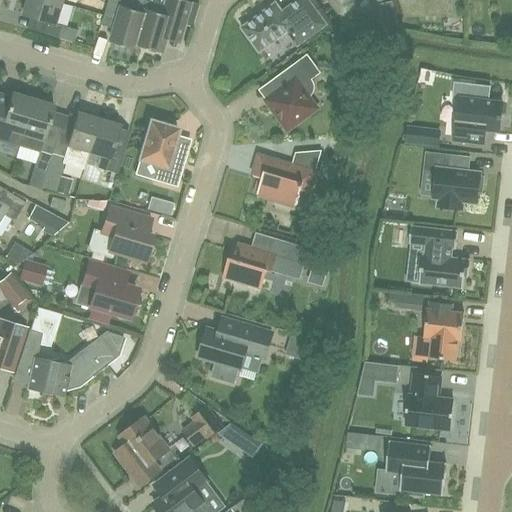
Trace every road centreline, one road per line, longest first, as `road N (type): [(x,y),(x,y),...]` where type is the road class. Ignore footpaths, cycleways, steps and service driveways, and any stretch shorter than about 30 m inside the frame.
road 1 (residential): [(61,453),(153,362),(218,140),(196,78)]
road 2 (residential): [(196,78),(128,86),(0,51)]
road 3 (residential): [(511,346),(494,470)]
